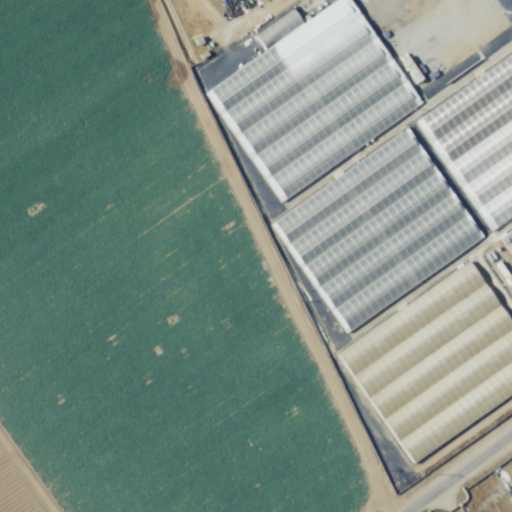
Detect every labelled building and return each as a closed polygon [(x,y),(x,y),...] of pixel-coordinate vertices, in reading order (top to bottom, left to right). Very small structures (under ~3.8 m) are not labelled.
[(419,115),(347,0),(339,0),(303,23),(294,9),(255,34),(267,53),(210,88),(281,201),(419,115)] [(213,0),(222,12),(240,0),(213,0)] [(511,10),(505,0),(473,0),(501,45),(511,37),(511,10)] [(464,30),(416,59),(435,91),(469,69),(477,81),(416,119),(486,231),(511,215),(511,53),(487,68),(464,30)] [(481,246),(412,132),(273,216),(342,330),(481,246)] [(511,229),(481,250),(511,297),(511,229)] [(511,398),(511,321),(475,262),(338,349),(410,463),(511,398)]
